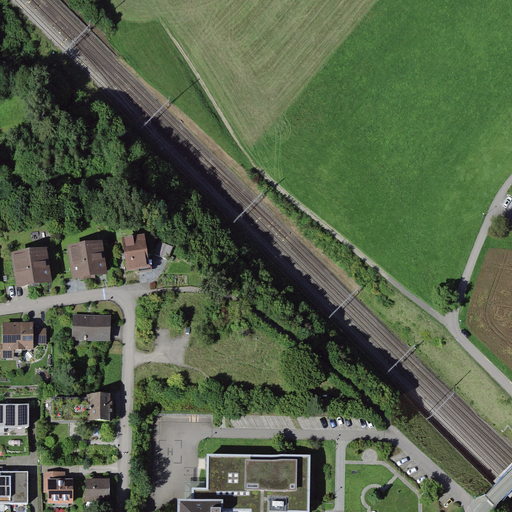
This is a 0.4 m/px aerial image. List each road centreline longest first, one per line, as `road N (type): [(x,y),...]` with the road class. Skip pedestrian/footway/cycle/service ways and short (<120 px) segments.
road 1 (track): [(149,0),(273,184),(450,324)]
road 2 (residential): [(123,511),(125,298),(0,309)]
road 3 (residential): [(511,181),(450,324),(511,389)]
